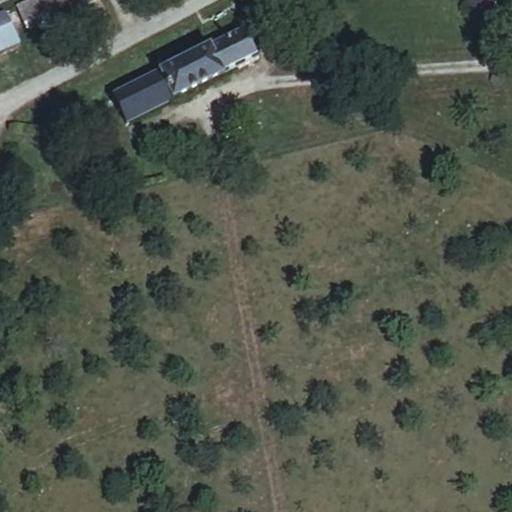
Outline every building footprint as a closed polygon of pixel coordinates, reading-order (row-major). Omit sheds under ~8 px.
[(0,0),(0,8),(19,0),(0,0)] [(96,0),(84,0),(18,26),(27,48),(103,18),(96,0)] [(508,0),(472,0),(489,18),(508,0)] [(0,74),(20,65),(5,32),(0,33),(0,74)] [(244,32),(112,90),(127,123),(259,65),(244,32)]
